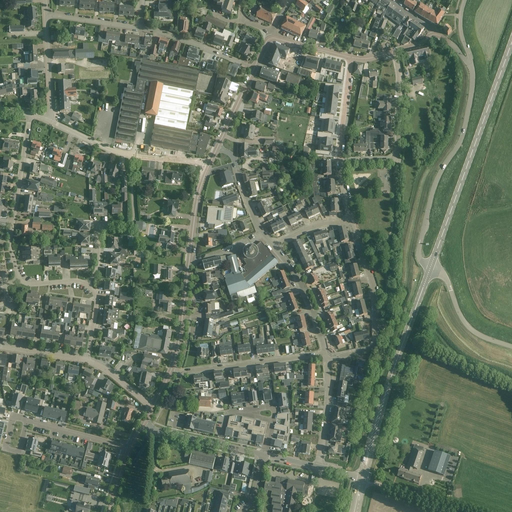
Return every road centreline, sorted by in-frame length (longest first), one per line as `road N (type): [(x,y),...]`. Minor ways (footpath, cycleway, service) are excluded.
road 1 (primary): [(430,267),(511,40)]
road 2 (unclassified): [(430,267),(420,245),(462,126),(467,61)]
road 3 (residential): [(352,220),(340,167),(386,160),(397,145),(393,52)]
road 4 (residential): [(326,360),(375,344),(371,276),(352,220)]
road 5 (residential): [(19,281),(8,246),(30,114)]
road 6 (tertiary): [(207,165),(112,151),(49,121)]
road 7 (residential): [(171,369),(325,354)]
road 8 (primary): [(399,352),(358,478)]
road 9 (primary): [(365,480),(399,352)]
road 10 (residential): [(325,354),(298,278),(273,245)]
road 11 (residential): [(253,68),(139,28)]
road 12 (tertiary): [(511,347),(470,326),(446,279),(430,267)]
